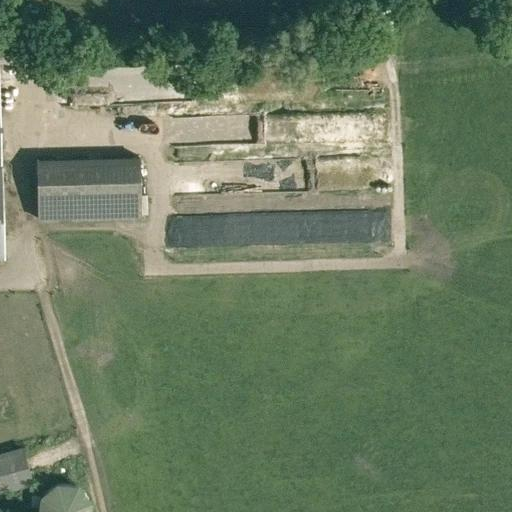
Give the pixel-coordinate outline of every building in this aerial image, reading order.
[(140,154),(37,156),(38,219),(142,216),(140,154)] [(272,161),(211,162),(211,176),(272,176),(272,161)] [(209,179),(208,162),(181,163),(181,180),(209,179)] [(0,491),(34,482),(23,443),(0,450),(0,491)] [(79,484),(57,480),(40,493),(36,511),(89,511),(90,500),(79,484)]
